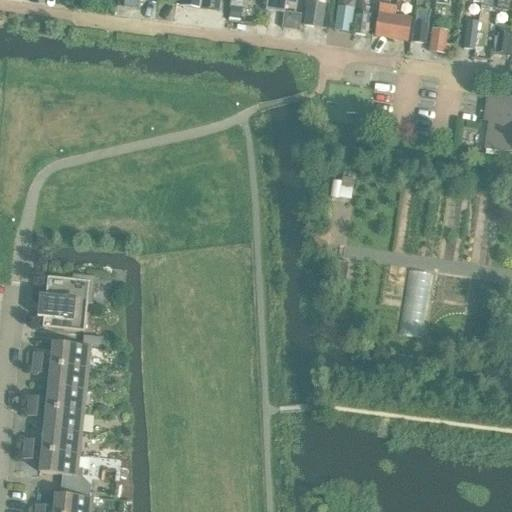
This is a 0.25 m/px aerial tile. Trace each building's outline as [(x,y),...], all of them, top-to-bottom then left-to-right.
[(138,9),(139,0),(125,0),(124,7),(138,9)] [(200,10),(200,0),(180,0),(180,8),(200,10)] [(202,0),(201,10),(220,13),(221,0),(202,0)] [(267,0),(266,12),(284,14),(286,0),(267,0)] [(357,0),(353,35),(368,37),(370,16),(365,15),(366,7),(363,3),(363,0),(357,0)] [(482,0),(482,8),(497,10),(498,0),(482,0)] [(511,0),(498,0),(497,10),(511,11),(511,0)] [(322,30),(326,7),(307,4),(303,27),(322,30)] [(230,8),(228,19),(240,21),(242,9),(230,8)] [(350,35),(354,11),(337,9),(334,32),(350,35)] [(285,15),(283,29),(298,31),(300,17),(285,15)] [(379,16),(375,38),(391,40),(395,19),(393,18),(379,16)] [(395,19),(391,40),(407,43),(410,21),(395,19)] [(468,21),(464,48),(474,50),(479,22),(468,21)] [(426,45),(428,26),(414,24),(412,44),(426,45)] [(432,30),(429,53),(449,56),(450,47),(446,46),(448,32),(432,30)] [(499,33),(496,53),(507,54),(508,55),(510,35),(499,33)] [(489,123),(485,151),(511,155),(511,99),(487,96),(484,122),(489,123)] [(42,330),(84,334),(87,305),(91,305),(94,280),(74,278),(74,282),(47,279),(46,297),(40,297),(37,319),(44,320),(42,330)] [(84,332),(83,348),(96,349),(97,334),(84,332)] [(53,345),(51,365),(94,370),(94,367),(89,367),(91,349),(53,345)] [(34,354),(33,364),(42,365),(43,356),(34,354)] [(33,364),(31,374),(41,375),(42,365),(33,364)] [(51,365),(48,388),(86,392),(88,374),(93,375),(94,370),(51,365)] [(48,388),(46,410),(89,414),(89,411),(84,410),(86,392),(48,388)] [(29,398),(28,408),(37,408),(38,398),(29,398)] [(28,408),(27,418),(36,418),(37,408),(28,408)] [(46,410),(44,431),(81,435),(83,417),(88,418),(89,414),(46,410)] [(44,431),(42,453),(79,457),(81,435),(44,431)] [(25,441),(24,450),(33,451),(34,442),(25,441)] [(24,450),(23,460),(32,461),(33,451),(24,450)] [(39,474),(62,476),(60,496),(90,499),(91,487),(82,478),(82,471),(88,471),(89,461),(79,460),(79,457),(42,453),(39,474)] [(56,496),(53,511),(91,511),(93,499),(90,499),(60,496),(56,496)]
